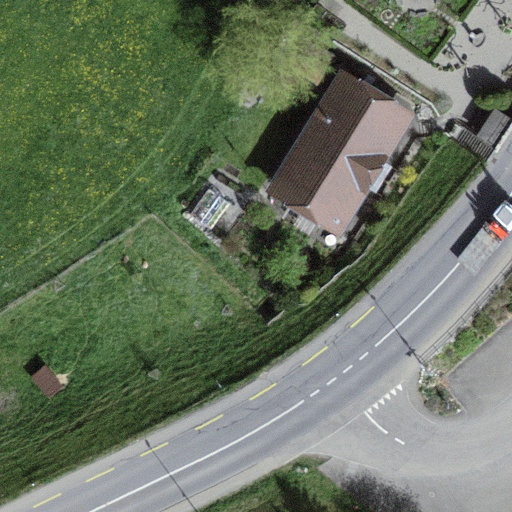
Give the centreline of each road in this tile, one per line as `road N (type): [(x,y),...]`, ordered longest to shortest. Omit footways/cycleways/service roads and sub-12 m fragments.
road 1 (secondary): [(328,380),(239,440),(99,511)]
road 2 (secondary): [(511,192),(415,309),(328,380)]
road 3 (unclassified): [(328,380),(384,430),(428,451),(473,446),(511,424)]
